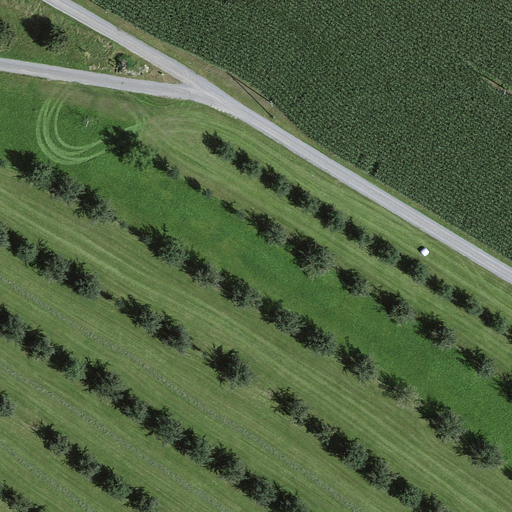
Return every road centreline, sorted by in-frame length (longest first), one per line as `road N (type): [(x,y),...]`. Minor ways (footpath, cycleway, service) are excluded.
road 1 (track): [(49,0),(511,276)]
road 2 (track): [(0,64),(209,93)]
